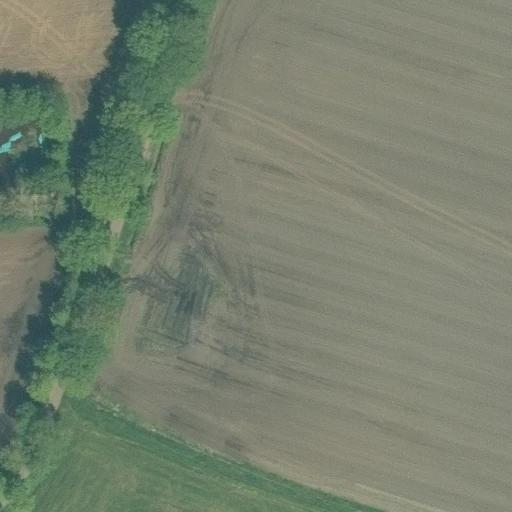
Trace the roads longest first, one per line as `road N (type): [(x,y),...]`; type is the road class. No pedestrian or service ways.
road 1 (unclassified): [(0,509),(40,463),(196,0)]
road 2 (track): [(162,98),(106,95),(88,116),(78,181),(64,191),(0,200)]
